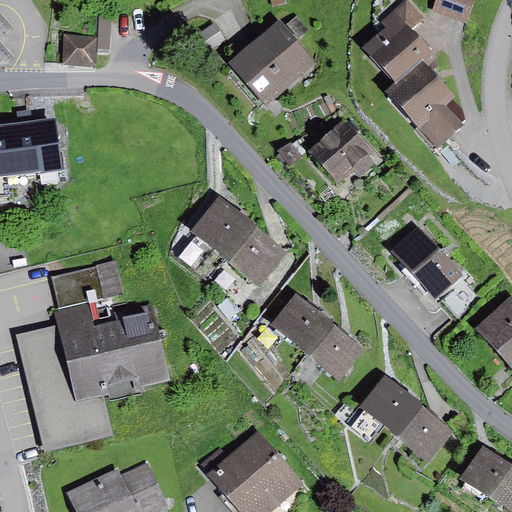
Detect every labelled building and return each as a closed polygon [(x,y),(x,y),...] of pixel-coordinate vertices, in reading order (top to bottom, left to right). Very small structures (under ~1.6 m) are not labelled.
[(477,0),(441,0),(436,18),(470,27),(477,0)] [(426,27),(406,6),(381,29),(390,39),(368,60),(401,96),(394,108),(443,160),(471,134),(453,114),(463,104),(434,73),(443,65),(416,36),(426,27)] [(0,12),(0,30),(4,36),(13,29),(0,12)] [(278,22),(231,67),(267,105),(314,60),(278,22)] [(97,40),(65,38),(63,68),(95,70),(97,40)] [(0,42),(0,60),(4,65),(13,58),(0,42)] [(57,116),(0,125),(0,180),(66,169),(57,116)] [(344,131),(308,166),(345,203),(381,168),(344,131)] [(290,143),(278,152),(289,166),(301,157),(290,143)] [(284,252),(219,200),(196,229),(261,281),(284,252)] [(461,283),(419,240),(394,264),(436,307),(461,283)] [(64,329),(23,337),(47,455),(117,441),(109,401),(178,387),(162,309),(114,319),(104,274),(55,284),(64,329)] [(361,349),(296,297),(275,323),(340,375),(361,349)] [(511,306),(479,339),(511,371),(511,306)] [(449,432),(384,379),(363,406),(428,458),(449,432)] [(262,438),(210,484),(235,511),(271,511),(302,484),(262,438)] [(511,465),(484,447),(464,476),(511,507),(511,465)] [(119,471),(66,497),(73,511),(170,511),(149,468),(124,480),(119,471)]
